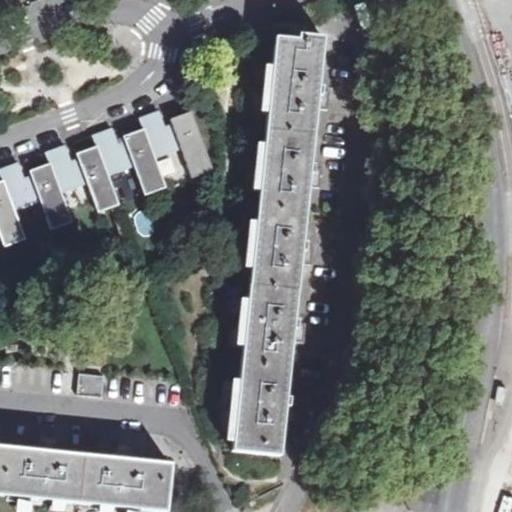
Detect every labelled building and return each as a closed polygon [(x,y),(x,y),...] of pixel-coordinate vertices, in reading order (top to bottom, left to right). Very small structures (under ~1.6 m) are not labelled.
[(0,0),(0,17),(24,9),(20,0),(0,0)] [(275,37),(232,451),(280,456),(284,414),(293,414),(293,403),(294,397),(286,394),(292,337),(301,336),(301,325),(302,319),(294,317),(300,259),(309,259),(309,248),(310,242),(302,239),(308,182),(317,181),(317,170),(318,165),(312,162),(310,162),(316,104),(326,104),(325,92),(326,87),(320,85),(318,84),(323,37),(298,35),(298,40),(275,37)] [(160,114),(140,121),(144,131),(155,160),(182,150),(192,179),(214,172),(192,113),(171,121),(173,127),(166,130),(160,114)] [(113,131),(94,138),(97,148),(108,177),(135,168),(145,197),(166,189),(155,160),(144,131),(124,138),(127,145),(120,147),(113,131)] [(67,148),(47,155),(50,165),(61,195),(88,185),(98,214),(119,206),(108,177),(97,148),(77,155),(80,162),(73,164),(67,148)] [(20,165),(0,172),(0,173),(3,183),(14,212),(41,202),(51,231),(72,224),(61,195),(50,165),(30,173),(33,179),(26,182),(20,165)] [(426,168),(409,168),(408,188),(426,189),(426,168)] [(0,236),(4,248),(25,241),(14,212),(3,183),(0,183),(0,236)] [(409,313),(393,310),(390,328),(406,330),(409,313)] [(105,378),(79,376),(77,398),(104,400),(105,378)] [(495,401),(504,403),(509,382),(499,380),(495,401)] [(0,495),(157,511),(165,511),(171,465),(136,462),(134,454),(129,454),(118,451),(116,460),(58,454),(57,446),(51,446),(40,443),(38,452),(0,447),(0,495)]
